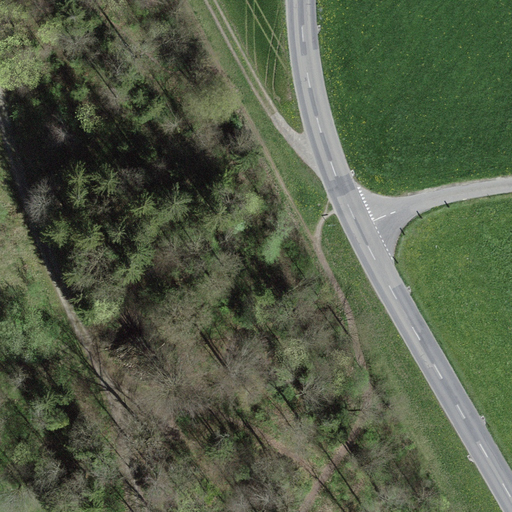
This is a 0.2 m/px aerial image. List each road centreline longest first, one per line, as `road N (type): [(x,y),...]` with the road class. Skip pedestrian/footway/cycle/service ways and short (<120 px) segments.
road 1 (track): [(132,511),(116,405),(50,265),(0,97)]
road 2 (unclassified): [(511,484),(366,228)]
road 3 (unclassified): [(366,228),(325,146),(296,35),(296,0)]
road 4 (track): [(325,146),(295,144),(255,94),(209,0)]
road 5 (unclassified): [(366,228),(511,187)]
